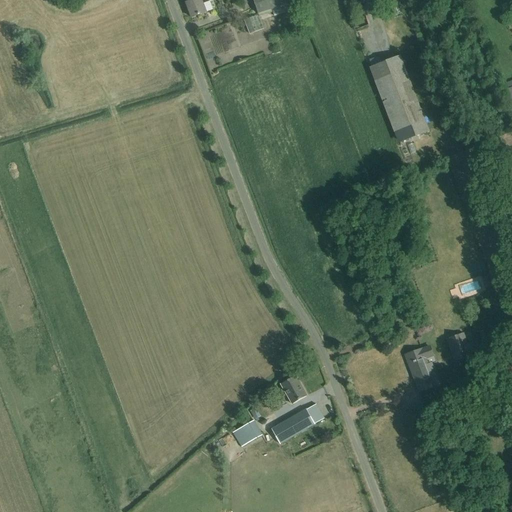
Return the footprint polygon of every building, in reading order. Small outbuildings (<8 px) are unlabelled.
[(209,2),(202,4),(200,0),(194,0),(186,3),(191,18),(205,13),(212,10),(209,2)] [(253,0),(259,17),(273,13),(274,16),(290,11),(285,0),(253,0)] [(370,61),(400,142),(428,132),(400,57),(382,64),(379,58),(370,61)] [(476,341),(467,344),(463,334),(449,339),(456,359),(480,350),(476,341)] [(429,348),(421,351),(421,350),(405,356),(416,385),(418,385),(420,391),(438,384),(435,377),(432,378),(424,359),(432,356),(429,348)] [(296,377),(281,385),(293,405),(307,397),(296,377)] [(271,429),(280,444),(314,424),(306,409),(271,429)] [(233,432),(242,447),(263,435),(254,420),(233,432)] [(309,437),(302,441),(306,449),(313,445),(309,437)]
